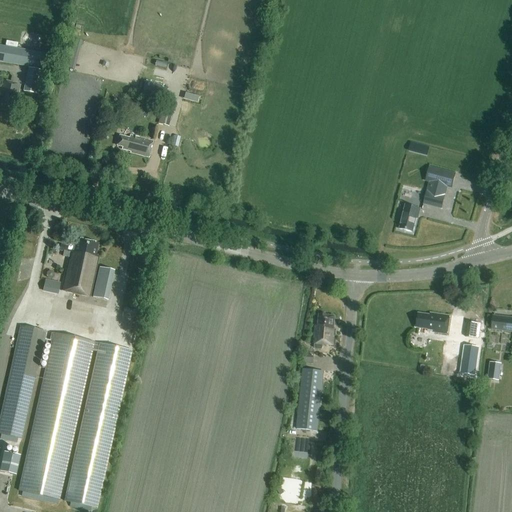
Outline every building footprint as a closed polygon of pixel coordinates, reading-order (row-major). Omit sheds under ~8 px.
[(0,45),(0,62),(45,70),(48,54),(0,45)] [(12,102),(16,103),(20,85),(3,81),(0,92),(0,98),(1,99),(0,102),(0,103),(11,107),(12,102)] [(140,99),(162,105),(167,88),(145,82),(140,99)] [(40,87),(25,84),(23,91),(39,95),(40,87)] [(175,101),(165,99),(161,114),(164,115),(162,125),(168,127),(175,101)] [(171,145),(177,147),(180,137),(173,135),(171,145)] [(148,157),(153,141),(132,136),(131,139),(119,136),(117,145),(122,147),(122,149),(130,151),(130,153),(148,157)] [(409,150),(429,155),(431,146),(412,141),(409,150)] [(424,204),(441,209),(445,196),(442,196),(445,184),(451,186),(453,176),(429,170),(427,179),(433,181),(430,192),(427,192),(424,204)] [(417,219),(420,210),(405,206),(399,230),(412,233),(416,219),(417,219)] [(90,297),(99,256),(95,255),(98,244),(76,239),(73,253),(66,252),(68,246),(61,245),(60,250),(64,251),(63,256),(69,257),(61,290),(90,297)] [(92,298),(107,301),(114,271),(99,268),(92,298)] [(60,283),(45,279),(43,290),(58,294),(60,283)] [(313,344),(314,344),(314,348),(315,350),(320,350),(322,349),(322,345),(335,345),(336,330),(333,330),(334,317),(327,316),(326,316),(326,315),(325,315),(325,314),(324,314),(323,313),(322,313),(322,314),(321,314),(320,314),(320,315),(319,315),(318,326),(314,326),(313,344)] [(447,335),(449,316),(429,314),(429,316),(417,314),(415,328),(427,330),(427,332),(447,335)] [(511,317),(492,315),(491,330),(511,332),(511,317)] [(465,337),(479,339),(481,325),(467,323),(465,337)] [(0,414),(0,434),(22,440),(46,332),(20,326),(0,414)] [(18,491),(59,500),(94,342),(53,333),(18,491)] [(64,501),(97,509),(132,351),(99,343),(64,501)] [(464,346),(460,374),(474,376),(478,348),(464,346)] [(497,381),(499,364),(490,363),(487,379),(497,381)] [(302,370),(296,429),(317,431),(323,372),(302,370)] [(0,471),(16,475),(20,456),(4,452),(0,469),(0,471)]
